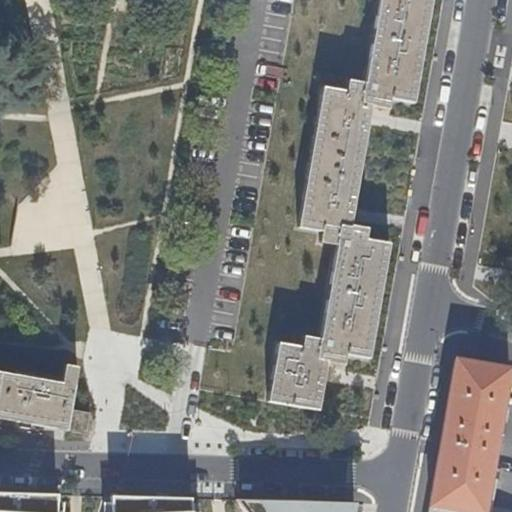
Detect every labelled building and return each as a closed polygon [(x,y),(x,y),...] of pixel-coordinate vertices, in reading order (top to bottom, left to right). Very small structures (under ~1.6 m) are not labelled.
[(277,343),(266,401),(317,410),(325,362),(342,365),(344,354),(367,358),(387,243),(364,239),(366,227),(350,224),(370,107),(387,109),(389,98),(412,102),(429,0),(377,0),(363,83),(347,80),(344,91),(321,86),(296,227),(320,231),(318,242),(335,245),(318,338),(302,336),(300,347),(277,343)] [(452,365),(428,505),(464,511),(482,511),(508,367),(459,359),(452,365)] [(0,417),(66,430),(66,428),(86,431),(89,412),(70,409),(77,367),(65,364),(60,388),(0,377),(0,417)] [(57,511),(58,498),(0,496),(0,511),(192,511),(192,501),(112,499),(107,511),(57,511)] [(244,511),(354,511),(356,505),(237,502),(244,511)]
